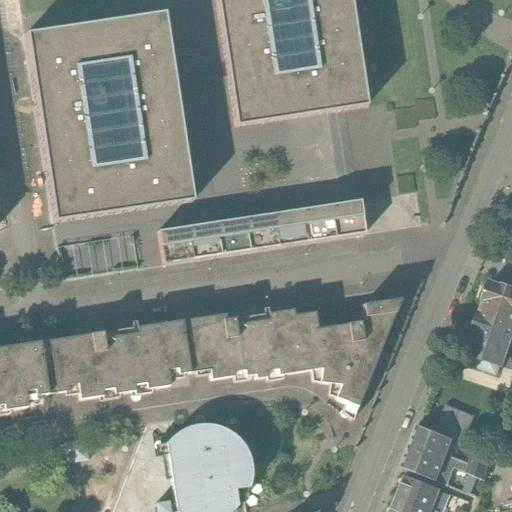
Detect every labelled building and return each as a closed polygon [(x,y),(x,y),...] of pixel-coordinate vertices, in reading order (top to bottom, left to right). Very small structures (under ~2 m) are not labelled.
[(214,0),(234,129),(365,109),(347,0),(214,0)] [(53,225),(191,204),(163,16),(24,37),(53,225)] [(335,241),(364,236),(359,203),(330,208),(335,241)] [(306,245),(335,241),(330,208),(301,212),(306,245)] [(277,250),(306,245),(301,212),(272,216),(277,250)] [(248,254),(277,250),(272,216),(243,221),(248,254)] [(220,258),(248,254),(243,221),(215,225),(220,258)] [(191,263),(220,258),(215,225),(186,229),(191,263)] [(162,267),(191,263),(186,229),(157,234),(162,267)] [(511,372),(511,285),(505,283),(503,288),(491,283),(484,302),(485,302),(481,313),(480,313),(474,332),(475,333),(467,356),(469,356),(466,366),(498,377),(500,369),(511,372)] [(77,394),(77,397),(78,403),(308,368),(310,385),(328,387),(327,398),(344,405),(340,415),(351,424),(398,302),(361,308),(363,324),(315,331),(313,315),(292,318),(291,313),(225,322),(224,317),(89,338),(90,348),(77,350),(79,363),(73,364),(77,394)] [(0,414),(26,411),(25,405),(39,403),(39,399),(57,397),(77,394),(73,364),(68,339),(49,342),(0,349),(0,414)] [(475,417),(460,411),(451,433),(436,427),(434,433),(463,445),(475,417)] [(174,437),(168,442),(174,504),(154,506),(154,511),(225,511),(234,511),(241,504),(247,493),(250,483),(250,472),(248,462),(243,451),(237,442),(231,437),(221,431),(210,428),(203,427),(195,428),(188,430),(174,437)] [(409,451),(455,469),(486,481),(491,458),(471,449),(465,464),(446,457),(452,441),(419,427),(418,427),(409,451)] [(455,469),(409,451),(403,465),(401,469),(401,470),(448,489),(455,469)] [(397,498),(431,511),(432,511),(440,492),(440,491),(405,477),(397,498)] [(390,511),(434,511),(432,511),(431,511),(397,498),(390,511)]
